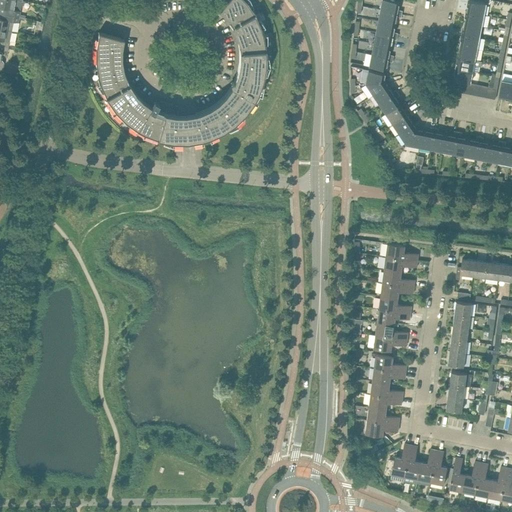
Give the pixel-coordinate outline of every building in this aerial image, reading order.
[(22,0),(20,0),(0,0),(0,6),(0,7),(0,8),(0,11),(19,16),(20,11),(18,11),(18,8),(20,7),(21,5),(22,4),(23,0),(22,0)] [(98,32),(96,47),(95,62),(98,76),(100,83),(106,97),(115,109),(125,120),(137,128),(144,132),(158,137),(173,140),(187,140),(201,138),(209,135),(222,129),(235,121),(245,110),(254,98),(257,92),(262,78),(265,63),(265,49),(263,34),(261,27),(255,13),(246,1),(245,0),(226,0),(220,8),(228,16),(234,25),(238,35),(240,40),(242,50),(242,61),(240,72),(236,82),(233,86),(227,95),(220,103),(211,109),(201,113),(195,115),(185,116),(176,116),(175,116),(175,109),(167,108),(168,103),(165,102),(161,101),(159,100),(159,102),(154,99),(149,108),(140,102),(133,94),(127,85),(122,76),(121,70),(119,60),(119,49),(121,38),(98,32)] [(393,0),(382,0),(381,9),(402,14),(402,10),(398,9),(400,1),(393,0)] [(484,14),(486,2),(490,3),(490,0),(485,0),(485,2),(473,0),(469,0),(467,11),(484,14)] [(401,17),(402,14),(381,9),(379,21),(395,24),(397,16),(401,17)] [(18,21),(19,16),(0,11),(0,28),(11,31),(14,20),(18,21)] [(482,26),(484,14),(467,11),(465,22),(482,26)] [(394,32),(395,24),(379,21),(376,32),(397,36),(398,33),(394,32)] [(479,37),(482,26),(465,22),(462,34),(479,37)] [(11,31),(0,28),(0,44),(8,46),(8,48),(14,49),(15,45),(9,44),(11,31)] [(397,39),(397,36),(376,32),(374,43),(391,46),(393,39),(397,39)] [(477,48),(479,37),(462,34),(460,45),(477,48)] [(390,54),(391,46),(374,43),(372,54),(393,58),(394,55),(390,54)] [(0,59),(0,56),(1,51),(7,52),(8,48),(8,46),(0,44),(0,69),(2,70),(4,64),(1,60),(0,59)] [(475,60),(477,48),(460,45),(458,56),(475,60)] [(392,62),(393,58),(372,54),(370,66),(387,69),(388,61),(392,62)] [(473,71),(475,60),(458,56),(456,68),(473,71)] [(470,83),(473,71),(456,68),(453,79),(459,81),(465,82),(470,83)] [(386,74),(386,73),(369,69),(366,83),(381,80),(383,73),(386,74)] [(374,95),(388,85),(385,86),(381,80),(366,83),(374,95)] [(511,99),(511,91),(511,81),(502,80),(499,97),(511,99)] [(380,104),(398,92),(396,89),(393,92),(388,85),(374,95),(380,104)] [(387,114),(400,104),(396,97),(400,95),(398,92),(380,104),(387,114)] [(393,123),(411,111),(409,108),(405,111),(400,104),(387,114),(393,123)] [(399,133),(414,123),(409,116),(412,114),(411,111),(393,123),(399,133)] [(407,144),(415,131),(411,125),(414,123),(399,133),(407,144)] [(431,149),(435,128),(432,127),(431,131),(423,129),(420,146),(431,149)] [(443,151),(446,134),(438,132),(439,128),(435,128),(431,149),(443,151)] [(420,146),(423,129),(422,132),(415,131),(407,144),(420,146)] [(454,153),(458,132),(454,131),(454,135),(446,134),(443,151),(454,153)] [(465,155),(468,138),(460,137),(461,133),(458,132),(454,153),(465,155)] [(476,158),(480,136),(477,136),(476,140),(468,138),(465,155),(476,158)] [(487,160),(491,143),(483,141),(484,137),(480,136),(476,158),(487,160)] [(498,162),(503,141),(499,140),(498,144),(491,143),(487,160),(498,162)] [(510,164),(511,152),(511,146),(505,145),(506,141),(503,141),(498,162),(510,164)] [(405,245),(388,243),(386,256),(418,260),(419,253),(404,251),(405,245)] [(417,267),(418,260),(386,256),(384,269),(402,272),(403,265),(417,267)] [(473,275),(475,260),(462,258),(461,266),(457,266),(456,275),(460,276),(461,273),(473,275)] [(486,277),(488,261),(475,260),(473,275),(486,277)] [(498,278),(500,263),(488,261),(486,277),(498,278)] [(511,280),(511,270),(511,264),(500,263),(498,278),(511,280)] [(401,277),(402,272),(384,269),(382,282),(414,286),(415,279),(401,277)] [(413,293),(414,286),(382,282),(381,295),(398,298),(399,291),(413,293)] [(397,304),(398,298),(381,295),(379,308),(411,312),(412,305),(397,304)] [(472,303),(467,302),(457,301),(455,313),(470,315),(472,303)] [(410,319),(411,312),(379,308),(377,321),(395,324),(396,317),(410,319)] [(469,328),(470,315),(455,313),(453,326),(469,328)] [(394,330),(395,324),(377,321),(375,334),(407,339),(408,332),(394,330)] [(467,340),(469,328),(453,326),(452,338),(467,340)] [(406,345),(407,339),(375,334),(374,348),(391,350),(392,343),(406,345)] [(465,353),(467,340),(452,338),(450,351),(465,353)] [(464,366),(465,353),(450,351),(448,364),(464,366)] [(376,354),(374,367),(406,371),(407,364),(393,363),(394,356),(376,354)] [(405,378),(406,371),(374,367),(372,380),(390,382),(391,376),(405,378)] [(451,370),(450,383),(465,385),(467,372),(451,370)] [(389,389),(390,382),(372,380),(370,393),(403,397),(403,391),(389,389)] [(463,398),(465,385),(450,383),(448,396),(463,398)] [(402,404),(403,397),(370,393),(369,406),(387,409),(387,402),(402,404)] [(462,411),(463,398),(448,396),(446,409),(462,411)] [(479,413),(484,415),(487,402),(481,401),(479,413)] [(386,415),(387,409),(369,406),(367,419),(399,424),(400,417),(386,415)] [(491,426),(494,413),(488,412),(485,425),(491,426)] [(398,430),(399,424),(367,419),(365,433),(383,435),(384,429),(398,430)] [(405,476),(411,444),(404,443),(402,457),(395,456),(392,473),(405,476)] [(417,479),(421,461),(415,460),(418,446),(411,444),(405,476),(417,479)] [(430,481),(437,450),(430,448),(428,462),(421,461),(417,479),(430,481)] [(444,451),(437,450),(430,481),(444,484),(447,466),(441,465),(444,451)] [(462,491),(466,473),(460,472),(463,458),(456,457),(449,488),(462,491)] [(475,493),(482,462),(475,461),(472,475),(466,473),(462,491),(475,493)] [(488,496),(492,479),(486,477),(488,463),(482,462),(475,493),(488,496)] [(501,499),(508,467),(501,466),(498,480),(492,479),(488,496),(501,499)] [(511,479),(511,468),(508,467),(501,499),(511,500),(511,482),(511,479)]
